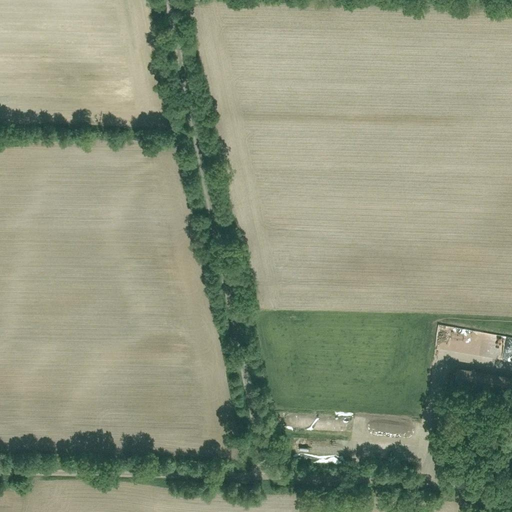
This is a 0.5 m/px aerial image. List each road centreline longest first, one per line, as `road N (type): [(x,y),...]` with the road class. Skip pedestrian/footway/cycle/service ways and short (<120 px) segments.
road 1 (unclassified): [(168,0),(269,472)]
road 2 (unclassified): [(511,495),(269,472)]
